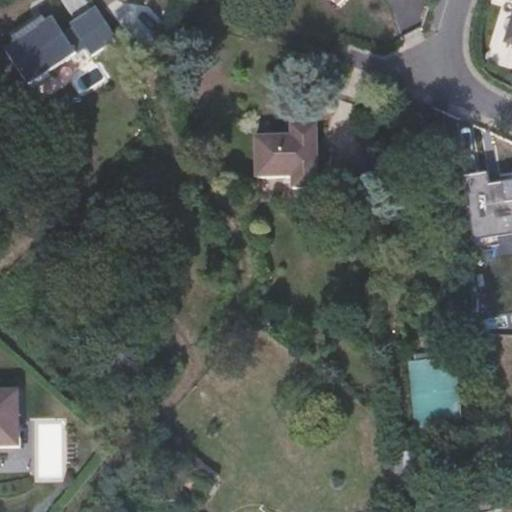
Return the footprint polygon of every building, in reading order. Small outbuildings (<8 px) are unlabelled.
[(315,188),(314,126),(289,126),(290,138),(281,138),(254,138),(254,178),(290,177),(291,189),(315,188)] [(511,172),(495,173),(470,176),(481,241),(511,236),(511,172)] [(68,337),(50,323),(35,339),(54,354),(68,337)] [(92,353),(76,343),(67,356),(83,366),(92,353)] [(455,359),(422,361),(430,426),(461,423),(455,359)] [(430,426),(422,361),(409,362),(415,427),(430,426)] [(132,401),(117,387),(109,397),(123,410),(132,401)] [(0,447),(16,447),(15,392),(0,391),(0,447)] [(202,463),(174,441),(158,464),(185,485),(196,470),(202,463)] [(196,470),(185,485),(198,494),(209,480),(196,470)] [(445,511),(475,511),(475,501),(445,503),(445,511)]
